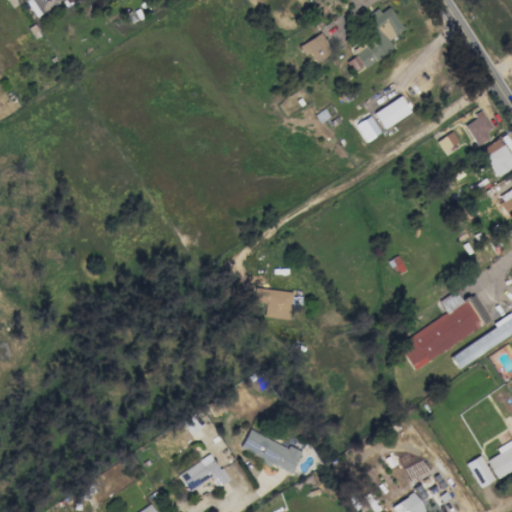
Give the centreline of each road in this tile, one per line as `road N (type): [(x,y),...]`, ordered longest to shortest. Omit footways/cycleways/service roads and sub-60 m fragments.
road 1 (residential): [(255,242),(494,80)]
road 2 (secondary): [(442,0),(511,107)]
